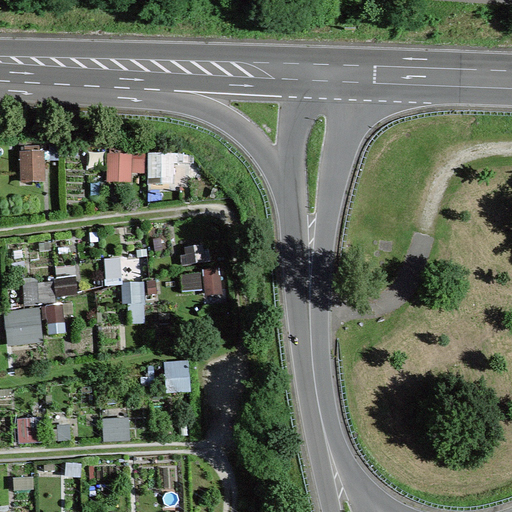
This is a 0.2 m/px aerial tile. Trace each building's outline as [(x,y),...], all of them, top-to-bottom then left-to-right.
[(144,160),(134,160),(134,171),(144,171),(144,160)] [(202,252),(187,254),(189,265),(203,263),(202,252)] [(118,259),(105,260),(107,286),(120,285),(118,259)] [(148,266),(141,267),(141,277),(149,276),(148,266)] [(219,276),(204,278),(206,290),(221,288),(219,276)] [(159,281),(147,282),(148,295),(169,294),(168,279),(159,279),(159,281)] [(70,280),(56,282),(58,296),(73,294),(72,293),(70,280)] [(38,284),(39,301),(55,300),(54,283),(38,284)] [(39,301),(38,284),(26,284),(27,301),(39,301)] [(61,305),(47,307),(48,318),(62,316),(61,305)] [(39,310),(7,314),(9,331),(12,330),(37,328),(41,327),(39,310)] [(37,328),(12,330),(13,344),(38,341),(37,328)] [(188,361),(165,363),(166,379),(189,377),(188,361)] [(149,377),(141,377),(141,387),(149,387),(149,377)] [(58,426),(69,426),(68,415),(57,416),(58,426)] [(69,426),(58,426),(59,431),(59,441),(70,440),(69,426)] [(120,427),(104,427),(105,441),(121,440),(120,427)] [(18,431),(19,444),(34,443),(34,430),(18,431)] [(51,441),(59,441),(59,431),(50,432),(51,441)]
